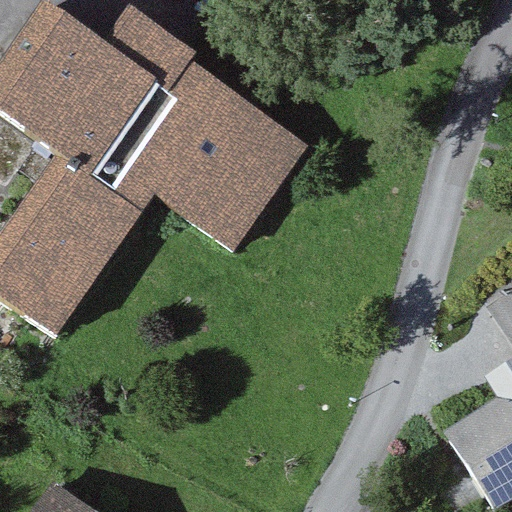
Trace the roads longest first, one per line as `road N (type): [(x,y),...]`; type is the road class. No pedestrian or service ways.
road 1 (residential): [(452,152),(387,410),(331,511)]
road 2 (residential): [(452,152),(511,15)]
